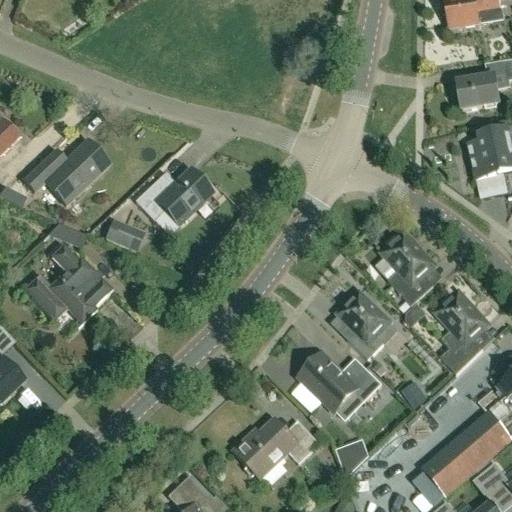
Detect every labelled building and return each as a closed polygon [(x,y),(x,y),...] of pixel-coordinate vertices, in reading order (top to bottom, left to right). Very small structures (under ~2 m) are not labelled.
[(442,19),(446,20),(448,33),(479,28),(479,29),(504,24),(502,12),(501,13),(498,0),(481,0),(475,1),(474,0),(461,2),(460,0),(442,0),(444,9),(441,13),(442,19)] [(505,79),(457,87),(457,89),(454,90),(452,92),(454,101),(456,103),(460,103),(462,114),(499,108),(497,94),(510,92),(509,84),(511,83),(511,63),(503,65),(505,79)] [(0,161),(18,144),(0,124),(0,161)] [(511,174),(511,154),(507,133),(479,140),(480,146),(468,149),(476,183),(496,179),(496,177),(511,174)] [(44,187),(66,209),(109,168),(87,145),(66,165),(56,154),(24,185),(34,196),(44,187)] [(165,213),(179,228),(210,198),(188,175),(170,191),(160,181),(134,206),(152,225),(165,213)] [(112,219),(101,244),(134,258),(145,232),(112,219)] [(58,226),(47,236),(80,250),(85,237),(58,226)] [(384,248),(379,253),(394,270),(382,280),(405,307),(427,287),(417,275),(428,266),(401,234),(395,239),(393,236),(382,245),(384,248)] [(84,327),(96,315),(93,311),(109,296),(112,294),(81,260),(77,263),(63,247),(50,259),(64,275),(49,288),(39,278),(23,293),(54,326),(69,311),(84,327)] [(190,261),(179,260),(178,273),(190,273),(190,261)] [(430,273),(422,280),(430,290),(438,282),(430,273)] [(358,338),(350,346),(361,357),(367,362),(381,348),(372,340),(386,326),(358,298),(355,301),(352,298),(338,312),(341,315),(338,318),(358,338)] [(453,379),(479,357),(469,345),(484,332),(457,300),(454,302),(451,299),(436,313),(438,316),(436,318),(449,334),(438,344),(446,354),(436,362),(453,379)] [(405,325),(410,331),(427,316),(415,302),(407,310),(405,313),(403,315),(403,320),(405,325)] [(330,326),(350,346),(358,338),(338,318),(330,326)] [(469,345),(479,357),(494,344),(484,332),(469,345)] [(0,405),(0,406),(8,398),(24,383),(0,357),(0,405)] [(322,358),(298,382),(302,386),(322,406),(334,417),(337,414),(354,396),(364,406),(381,389),(354,364),(342,377),(322,358)] [(511,360),(510,362),(507,365),(506,369),(506,373),(508,377),(511,380),(497,392),(499,395),(495,399),(492,395),(479,407),(489,419),(423,474),(445,500),(468,481),(490,462),(511,443),(511,360)] [(286,395),(308,417),(320,404),(298,382),(286,395)] [(415,385),(402,392),(411,408),(424,401),(415,385)] [(259,484),(286,457),(296,448),(308,460),(320,449),(298,426),(287,437),(275,425),(261,438),(258,434),(234,457),(259,484)] [(511,487),(511,488),(490,462),(468,481),(489,506),(490,506),(494,511),(500,511),(511,503),(511,487)] [(167,501),(177,511),(202,511),(212,503),(189,479),(186,482),(167,501)] [(494,511),(490,506),(489,506),(481,511),(450,511),(443,502),(430,511),(494,511)]
